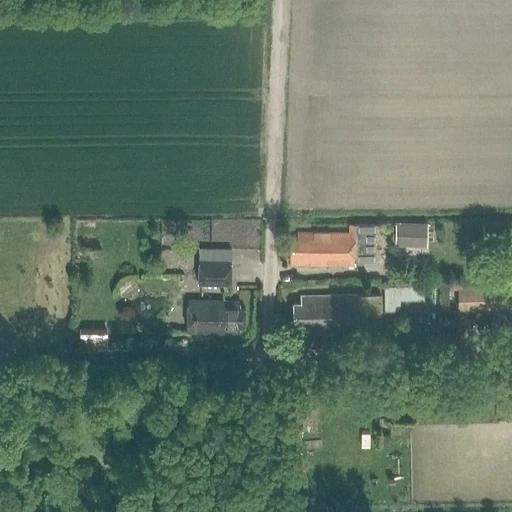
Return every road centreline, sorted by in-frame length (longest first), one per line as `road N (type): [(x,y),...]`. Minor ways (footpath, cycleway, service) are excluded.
road 1 (unclassified): [(263,511),(267,356),(511,349)]
road 2 (track): [(267,356),(279,0)]
road 3 (track): [(267,356),(0,361)]
